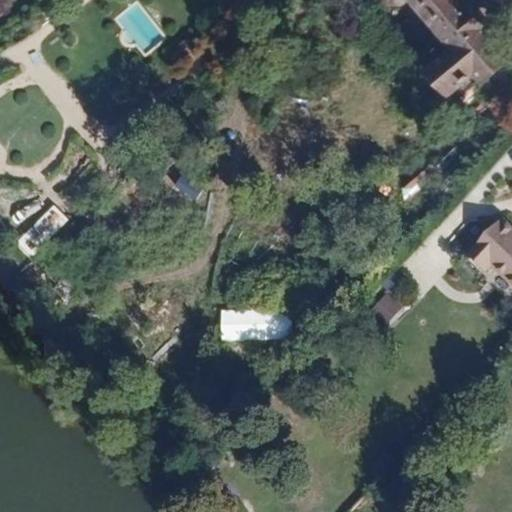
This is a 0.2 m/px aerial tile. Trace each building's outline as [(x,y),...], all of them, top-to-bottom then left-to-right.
[(492,71),(511,53),(466,0),(417,0),(443,28),(436,35),(449,50),(432,67),(451,89),(482,61),(492,71)] [(511,132),(511,88),(490,107),(511,132)] [(435,160),(445,180),(471,166),(461,147),(435,160)] [(174,189),(196,199),(202,186),(180,176),(174,189)] [(511,227),(502,218),(469,253),(486,269),(492,262),(511,280),(511,227)] [(380,295),(373,314),(395,323),(403,304),(380,295)] [(221,310),(221,340),(290,340),(289,309),(221,310)]
